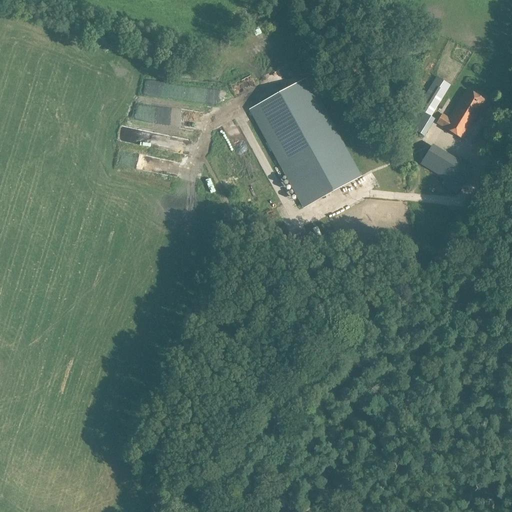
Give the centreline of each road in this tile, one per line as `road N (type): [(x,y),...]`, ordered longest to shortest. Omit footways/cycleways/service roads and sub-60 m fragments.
road 1 (track): [(158,511),(203,485),(436,255),(511,125)]
road 2 (track): [(202,155),(234,220),(132,446),(153,511)]
road 3 (track): [(405,285),(377,407),(308,511)]
road 4 (track): [(436,255),(511,392)]
